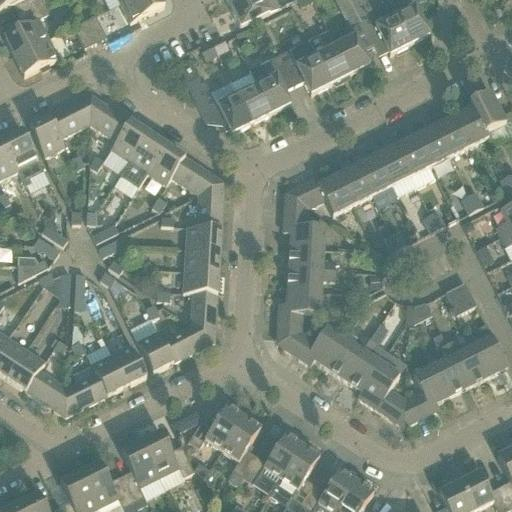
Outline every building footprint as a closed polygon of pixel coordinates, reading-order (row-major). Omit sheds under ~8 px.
[(32,0),(27,3),(25,0),(0,0),(0,16),(16,9),(21,19),(43,8),(39,0),(32,0)] [(114,0),(119,9),(136,0),(114,0)] [(164,11),(157,0),(136,0),(119,9),(129,29),(164,11)] [(222,0),(229,13),(255,0),(222,0)] [(269,18),(259,0),(255,0),(229,13),(239,33),(269,18)] [(301,12),(312,7),(308,0),(305,0),(297,4),(301,12)] [(373,52),(347,2),(346,0),(336,0),(333,2),(350,35),(353,42),(335,51),(349,80),(369,70),(363,57),(373,52)] [(360,0),(350,0),(347,2),(373,52),(382,47),(389,60),(409,50),(388,9),(369,18),(360,0)] [(409,50),(429,40),(414,11),(404,16),(396,0),(383,0),(388,9),(409,50)] [(13,62),(48,45),(38,25),(49,19),(43,8),(21,19),(27,30),(3,42),(13,62)] [(106,43),(95,21),(83,27),(95,49),(106,43)] [(95,49),(83,27),(72,32),(83,54),(95,49)] [(349,80),(335,51),(334,52),(326,36),(317,41),(324,56),(315,61),(330,90),(331,89),(335,93),(344,88),(343,83),(349,80)] [(68,59),(59,41),(49,47),(48,45),(13,62),(23,82),(68,59)] [(330,90),(308,46),(278,61),(293,92),(303,87),(310,100),(330,90)] [(227,55),(224,48),(212,53),(216,61),(227,55)] [(216,61),(212,53),(201,59),(205,67),(216,61)] [(283,97),(293,92),(278,61),(248,76),(255,91),(270,120),(290,110),(283,97)] [(197,82),(189,65),(178,71),(186,88),(197,82)] [(210,98),(201,80),(197,82),(186,88),(185,88),(200,119),(216,111),(231,139),(251,129),(236,100),(230,88),(210,98)] [(270,120),(255,91),(236,100),(251,129),(270,120)] [(469,109),(471,113),(485,139),(505,129),(489,98),(469,109)] [(59,145),(60,144),(86,131),(90,101),(48,122),(59,145)] [(105,141),(119,120),(90,101),(86,131),(88,130),(105,141)] [(471,113),(452,123),(467,154),(488,143),(485,139),(471,113)] [(110,156),(128,167),(129,168),(147,139),(119,120),(105,141),(115,148),(110,156)] [(64,153),(60,144),(59,145),(48,122),(28,132),(43,163),(64,153)] [(467,154),(452,123),(432,132),(448,163),(467,154)] [(448,163),(432,132),(413,142),(429,173),(448,163)] [(41,178),(36,167),(37,166),(22,135),(2,146),(17,176),(25,192),(31,189),(28,185),(41,178)] [(147,180),(166,151),(147,139),(129,168),(119,183),(137,195),(147,180)] [(429,173),(413,142),(394,151),(410,182),(429,173)] [(2,146),(0,146),(0,185),(17,176),(2,146)] [(170,184),(181,191),(194,170),(166,151),(147,180),(165,192),(170,184)] [(410,182),(394,151),(375,161),(390,192),(410,182)] [(76,176),(84,172),(78,161),(70,165),(76,176)] [(390,192),(375,161),(356,171),(371,202),(390,192)] [(96,177),(102,167),(95,162),(88,173),(96,177)] [(223,188),(194,170),(181,191),(196,201),(223,188)] [(371,202),(356,171),(336,180),(352,211),(371,202)] [(352,211),(336,180),(317,190),(314,184),(295,193),(298,198),(294,205),(308,214),(324,206),(332,222),(352,211)] [(511,197),(511,193),(506,182),(499,186),(506,200),(511,197)] [(221,220),(223,188),(196,201),(197,202),(196,219),(221,220)] [(0,211),(1,214),(9,210),(3,198),(0,199),(0,211)] [(475,198),(468,202),(475,216),(482,212),(475,198)] [(475,216),(468,202),(461,205),(468,220),(475,216)] [(158,219),(165,208),(158,203),(151,214),(158,219)] [(322,255),(324,233),(306,232),(308,214),(294,205),(290,211),(284,211),(282,239),(289,239),(288,253),(322,255)] [(500,242),(511,236),(511,208),(497,216),(504,229),(495,233),(500,242)] [(80,230),(80,218),(72,217),(71,230),(80,230)] [(436,217),(429,221),(436,235),(443,232),(436,217)] [(95,229),(95,220),(95,218),(86,218),(86,231),(94,231),(95,229)] [(219,252),(221,220),(196,219),(195,234),(186,233),(185,250),(219,252)] [(102,230),(103,220),(95,220),(95,229),(102,230)] [(436,235),(429,221),(422,225),(429,239),(436,235)] [(42,226),(46,232),(56,239),(53,225),(51,222),(42,226)] [(173,232),(173,223),(160,223),(160,232),(173,232)] [(114,231),(102,236),(106,244),(118,238),(114,231)] [(51,246),(56,239),(46,232),(41,239),(51,246)] [(106,244),(102,236),(91,242),(95,250),(106,244)] [(511,236),(500,242),(505,252),(511,248),(511,236)] [(398,237),(390,240),(398,255),(405,251),(398,237)] [(62,253),(67,245),(56,239),(51,246),(62,253)] [(398,255),(390,240),(383,244),(391,258),(398,255)] [(43,258),(48,251),(37,244),(33,251),(43,258)] [(120,244),(109,249),(113,257),(124,252),(120,244)] [(113,257),(109,249),(98,255),(102,263),(113,257)] [(185,250),(184,257),(183,282),(217,284),(219,252),(185,250)] [(54,265),(58,258),(48,251),(43,258),(54,265)] [(334,278),(335,268),(322,267),(322,255),(288,253),(287,275),(334,278)] [(17,263),(17,271),(31,272),(37,269),(33,263),(17,263)] [(17,288),(47,274),(43,266),(37,269),(31,272),(17,271),(17,288)] [(118,281),(123,273),(112,266),(107,274),(118,281)] [(320,298),(321,286),(334,287),(334,278),(287,275),(286,296),(320,298)] [(110,293),(114,286),(104,278),(99,286),(110,293)] [(50,279),(38,285),(35,287),(37,290),(40,288),(42,293),(54,287),(50,279)] [(68,293),(69,280),(60,280),(60,292),(68,293)] [(83,294),(84,281),(75,281),(75,293),(83,294)] [(216,316),(217,284),(183,282),(182,299),(191,300),(191,314),(216,316)] [(464,289),(444,299),(455,321),(475,311),(464,289)] [(68,305),(68,293),(60,292),(59,305),(68,305)] [(83,306),(83,294),(75,293),(74,306),(83,306)] [(320,298),(286,296),(285,310),(278,310),(276,343),(282,343),(301,334),(301,320),(319,321),(320,298)] [(156,297),(155,307),(169,307),(169,298),(156,297)] [(151,326),(158,322),(153,310),(145,314),(151,326)] [(191,314),(190,332),(214,347),(216,316),(191,314)] [(506,373),(485,331),(476,335),(482,347),(471,352),(486,383),(506,373)] [(190,332),(171,341),(183,363),(214,347),(190,332)] [(344,345),(325,333),(315,347),(303,339),(285,349),(281,354),(309,372),(313,366),(325,374),(344,345)] [(136,348),(152,379),(183,363),(171,341),(161,346),(157,338),(136,348)] [(369,346),(361,341),(354,352),(344,345),(325,374),(343,385),(369,346)] [(7,344),(0,353),(0,380),(7,385),(26,356),(7,344)] [(59,362),(66,351),(58,346),(51,357),(59,362)] [(377,351),(369,346),(343,385),(361,397),(380,369),(369,362),(377,351)] [(486,383),(471,352),(460,358),(454,346),(446,350),(467,393),(486,383)] [(84,359),(78,348),(70,352),(76,363),(84,359)] [(446,350),(437,355),(443,366),(432,372),(448,402),(467,393),(446,350)] [(145,382),(136,364),(130,351),(110,361),(125,392),(145,382)] [(26,356),(7,385),(13,389),(38,406),(52,385),(39,376),(44,368),(32,360),(26,356)] [(125,392),(110,361),(91,371),(106,402),(125,392)] [(361,397),(357,403),(392,426),(396,421),(403,422),(404,405),(389,396),(399,381),(380,369),(361,397)] [(64,423),(106,402),(91,371),(90,371),(94,379),(65,394),(64,393),(64,423)] [(435,409),(448,402),(432,372),(412,382),(420,397),(404,405),(403,422),(410,422),(413,428),(438,415),(435,409)] [(38,406),(64,423),(64,393),(52,385),(38,406)] [(221,456),(243,423),(226,411),(211,433),(201,427),(187,448),(197,455),(204,445),(221,456)] [(255,462),(245,456),(260,434),(243,423),(221,456),(237,467),(231,477),(242,483),(255,462)] [(160,438),(140,447),(158,484),(178,474),(182,483),(193,478),(191,473),(182,455),(171,461),(160,438)] [(279,485),(301,451),(285,440),(265,469),(255,462),(242,483),(242,484),(252,490),(263,474),(279,485)] [(158,484),(140,447),(120,457),(132,481),(121,486),(134,511),(142,511),(147,510),(139,493),(158,484)] [(511,490),(511,447),(506,450),(509,456),(496,462),(509,487),(498,492),(508,511),(511,511),(511,492),(511,491),(511,490)] [(300,511),(314,491),(304,485),(319,463),(301,451),(279,485),(268,502),(269,503),(269,502),(275,506),(284,502),(290,505),(285,511),(298,511),(299,511),(300,511)] [(134,511),(132,508),(121,486),(110,492),(98,468),(79,478),(95,511),(134,511)] [(320,511),(339,511),(356,487),(339,476),(324,498),(314,491),(300,511),(299,511),(298,511),(315,511),(317,509),(320,511)] [(95,511),(79,478),(59,488),(70,511),(69,511),(95,511)] [(508,511),(498,492),(488,497),(478,478),(465,485),(462,479),(455,483),(469,511),(482,511),(492,507),(494,511),(508,511)] [(469,511),(455,483),(448,486),(450,492),(437,498),(444,511),(469,511)] [(363,511),(373,498),(356,487),(339,511),(363,511)] [(43,511),(37,499),(18,509),(19,511),(43,511)]
